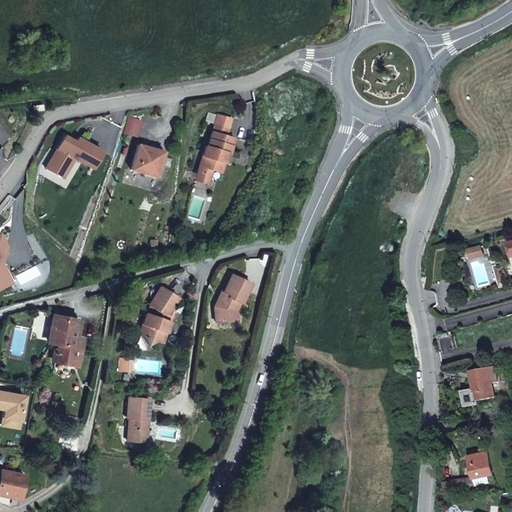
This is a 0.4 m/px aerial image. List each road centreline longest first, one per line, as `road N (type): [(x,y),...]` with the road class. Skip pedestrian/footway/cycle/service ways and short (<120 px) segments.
road 1 (unclassified): [(426,511),(433,388),(417,263),(443,146),(415,105)]
road 2 (unclassified): [(342,67),(295,62),(249,82),(58,117),(0,193)]
road 3 (secondary): [(300,246),(257,400),(209,511)]
road 4 (residential): [(120,282),(265,244),(300,246)]
road 5 (residential): [(120,282),(79,458)]
road 6 (unknown): [(207,258),(188,417)]
road 7 (secondary): [(365,113),(300,246)]
road 8 (residential): [(0,317),(120,282)]
